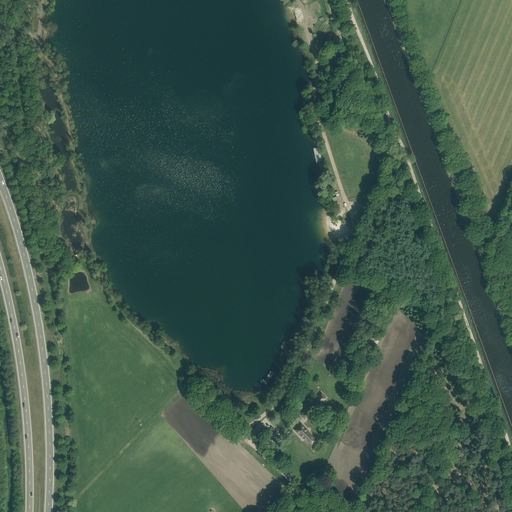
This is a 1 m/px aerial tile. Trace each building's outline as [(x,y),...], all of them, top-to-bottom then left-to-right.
[(332,197),(335,206),(342,204),(339,194),(332,197)] [(361,342),(370,347),(375,339),(365,334),(361,342)] [(321,392),(314,399),(320,405),(327,398),(321,392)] [(310,404),(300,414),(305,419),(315,409),(310,404)] [(301,424),(298,426),(295,430),(305,440),(306,439),(311,445),(313,442),(316,445),(318,442),(308,432),(309,431),(301,424)]
